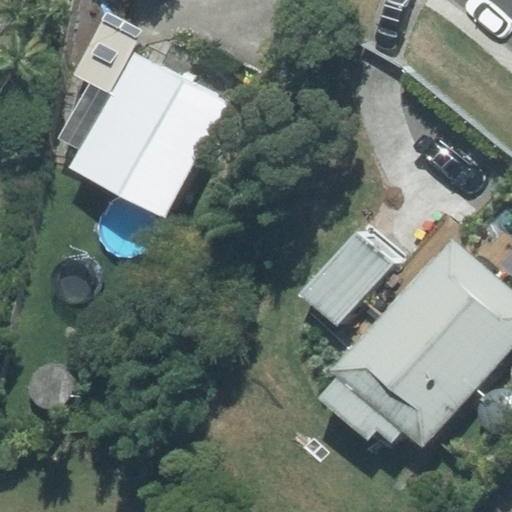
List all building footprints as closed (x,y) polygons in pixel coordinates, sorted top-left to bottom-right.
[(153,55),(103,165),(207,213),(257,101),(153,55)] [(0,163),(11,162),(0,86),(0,163)] [(377,235),(325,295),(360,325),(411,265),(377,235)] [(511,269),(474,240),(348,397),(401,438),(407,431),(422,443),(432,430),(455,448),(511,376),(511,269)] [(11,284),(0,282),(0,330),(5,331),(11,284)]
